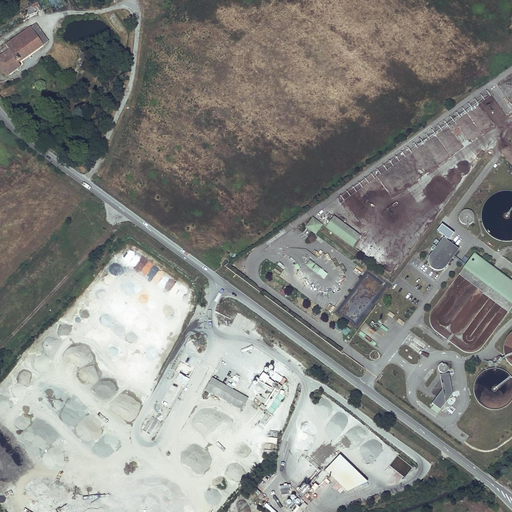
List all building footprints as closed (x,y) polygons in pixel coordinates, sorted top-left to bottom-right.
[(55,0),(42,8),(45,14),(69,0),(55,0)] [(39,6),(26,11),(28,16),(35,13),(35,11),(40,9),(39,6)] [(48,42),(36,24),(30,28),(42,46),(48,42)] [(3,54),(0,56),(0,67),(6,77),(21,67),(18,63),(42,46),(30,28),(6,45),(6,47),(1,50),(3,54)] [(84,174),(91,165),(80,156),(73,165),(84,174)] [(468,208),(466,208),(463,209),(461,210),(459,212),(458,214),(458,217),(458,219),(459,221),(461,223),(463,225),(465,225),(468,225),(470,224),(472,223),(474,221),(475,218),(475,216),(474,213),(473,211),(471,209),(468,208)] [(334,213),(326,223),(351,243),(359,233),(334,213)] [(313,214),(306,222),(314,229),(320,221),(313,214)] [(456,250),(441,239),(428,257),(427,259),(427,262),(427,264),(429,267),(430,268),(433,270),(436,270),(439,270),(442,268),(456,250)] [(360,241),(356,249),(372,258),(377,251),(360,241)] [(511,303),(511,283),(472,253),(460,269),(510,306),(511,303)] [(137,266),(147,273),(153,266),(143,258),(137,266)] [(281,274),(285,267),(279,264),(275,271),(281,274)] [(359,276),(362,271),(357,267),(354,271),(359,276)] [(328,307),(335,309),(336,302),(330,301),(328,307)] [(350,330),(344,325),(342,327),(336,322),(334,325),(346,335),(350,330)] [(190,378),(186,375),(185,377),(180,374),(176,380),(185,386),(190,378)] [(237,383),(240,377),(235,374),(232,380),(237,383)] [(272,379),(279,384),(283,378),(275,374),(272,379)] [(430,406),(436,410),(448,394),(445,374),(436,375),(438,390),(427,404),(430,406)] [(227,387),(212,379),(206,390),(220,398),(227,387)] [(248,399),(227,387),(220,398),(241,410),(248,399)] [(260,423),(265,425),(271,414),(266,412),(260,423)] [(324,468),(347,491),(353,485),(359,491),(368,481),(339,453),(324,468)] [(400,473),(403,469),(393,461),(390,465),(400,473)] [(384,473),(398,483),(403,475),(389,465),(384,473)] [(290,487),(279,488),(281,497),(288,496),(287,491),(291,490),(290,487)] [(294,498),(287,504),(293,511),(300,505),(294,498)] [(295,511),(294,511),(300,511),(307,505),(304,502),(295,511)]
